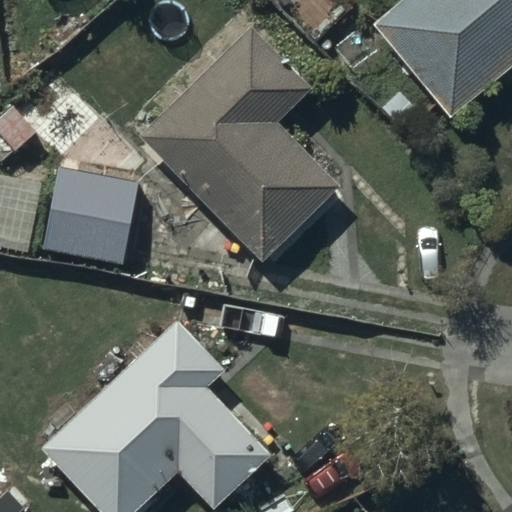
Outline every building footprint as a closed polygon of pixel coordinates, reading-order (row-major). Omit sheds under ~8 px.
[(334,0),(267,0),(313,47),(348,14),(334,0)] [(511,0),(412,0),(375,31),(449,121),(511,69),(511,0)] [(249,29),(137,142),(262,267),(339,190),(277,128),(313,92),(249,29)] [(139,183),(57,167),(41,254),(123,269),(139,183)] [(176,326),(40,454),(94,511),(145,511),(180,480),(210,511),(213,511),(270,459),(211,396),(227,380),(176,326)]
